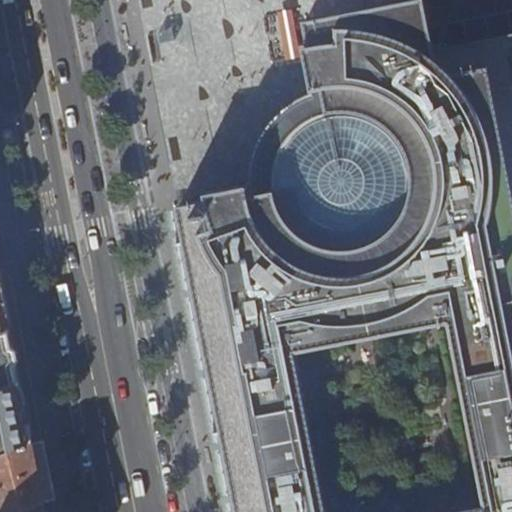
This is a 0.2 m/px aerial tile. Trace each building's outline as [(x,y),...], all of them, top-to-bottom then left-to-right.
[(207,200),(178,206),(238,511),(511,511),(511,34),(436,49),(426,0),(412,0),(305,21),(313,63),(313,91),(301,96),(289,102),(282,107),(273,115),(268,121),(265,127),(261,132),(256,140),(253,150),(252,156),(251,162),(250,173),(250,185),(205,193),(207,200)] [(0,333),(8,330),(1,295),(0,287),(0,333)] [(0,390),(19,383),(12,350),(8,330),(0,333),(0,390)] [(25,413),(19,383),(0,390),(0,454),(31,443),(25,413)] [(0,503),(2,511),(14,511),(42,501),(35,464),(31,443),(0,454),(0,503)] [(43,511),(44,511),(42,501),(14,511),(43,511)]
